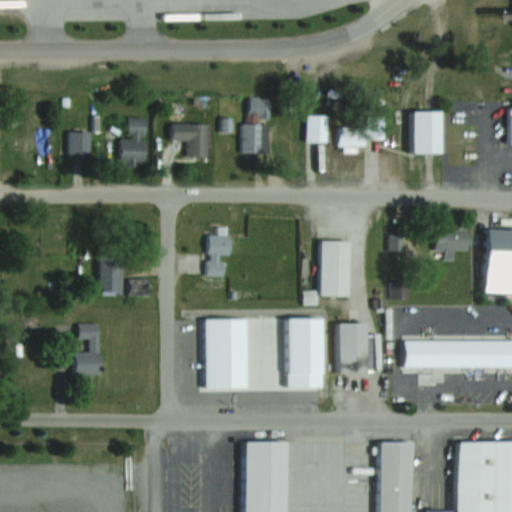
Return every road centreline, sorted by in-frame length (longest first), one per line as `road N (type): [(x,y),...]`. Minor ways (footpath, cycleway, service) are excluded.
road 1 (residential): [(511,198),(0,196)]
road 2 (residential): [(511,420),(0,419)]
road 3 (residential): [(166,194),(166,420)]
